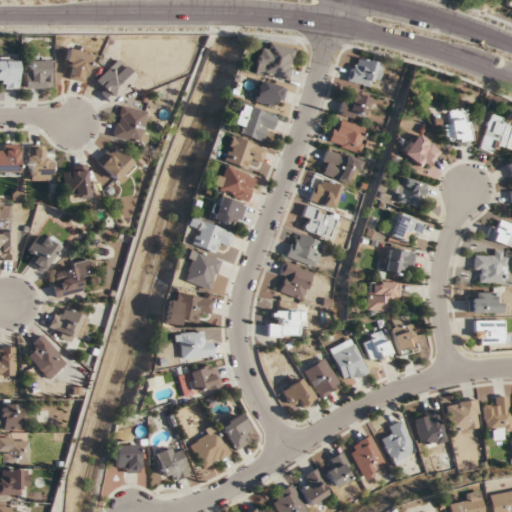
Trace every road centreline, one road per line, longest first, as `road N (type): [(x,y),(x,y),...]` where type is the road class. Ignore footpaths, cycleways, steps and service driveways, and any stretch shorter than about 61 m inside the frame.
road 1 (secondary): [(0,13),(280,17),(411,42),(511,78)]
road 2 (residential): [(288,451),(248,383),(239,313),(335,25),(354,0)]
road 3 (residential): [(511,367),(390,394),(210,498),(155,511)]
road 4 (residential): [(453,375),(438,277),(468,189)]
road 5 (secondary): [(511,44),(370,0)]
